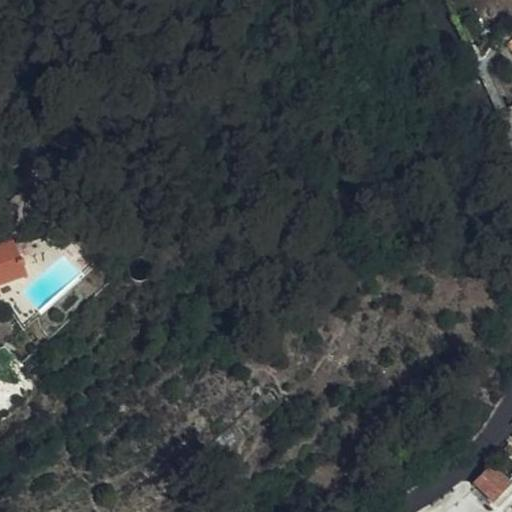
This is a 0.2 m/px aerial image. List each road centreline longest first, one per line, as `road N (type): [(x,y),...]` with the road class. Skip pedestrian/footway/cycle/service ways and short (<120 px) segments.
road 1 (tertiary): [(410,0),(511,191)]
road 2 (tertiary): [(511,409),(439,482),(388,511)]
